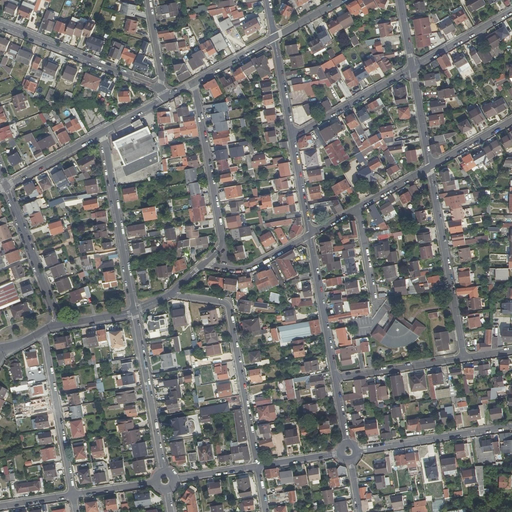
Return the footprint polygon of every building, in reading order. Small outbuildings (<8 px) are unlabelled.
[(363,1),(362,0),(358,0),(348,5),(350,8),(349,9),(352,14),(361,9),(365,15),(369,13),(367,8),(366,6),(363,1)] [(373,0),(364,0),(363,1),(366,6),(367,8),(369,12),(378,7),(373,0)] [(374,0),(379,7),(385,9),(387,2),(385,1),(383,0),(374,0)] [(471,0),(466,3),(471,13),(486,4),(483,0),(471,0)] [(35,6),(24,1),(22,5),(34,10),(35,6)] [(426,11),(424,1),(416,2),(417,12),(426,11)] [(9,2),(5,12),(15,16),(19,6),(17,5),(9,2)] [(176,2),(169,4),(171,13),(171,15),(179,14),(178,11),(176,2)] [(122,14),(135,17),(136,11),(137,11),(138,6),(124,3),(122,14)] [(22,5),(18,14),(30,19),(33,12),(34,10),(22,5)] [(286,5),(283,10),(281,13),(286,16),(286,15),(290,17),(294,9),(286,5)] [(451,12),(453,16),(463,10),(461,6),(451,12)] [(232,11),(234,20),(239,18),(237,13),(237,12),(235,7),(231,8),(232,10),(230,10),(230,12),(232,11)] [(453,16),(458,25),(469,18),(465,12),(464,10),(453,16)] [(349,12),(338,18),(338,20),(343,27),(354,21),(349,12)] [(430,14),(436,23),(438,22),(440,21),(435,13),(430,14)] [(440,21),(438,22),(440,25),(450,20),(451,20),(449,16),(440,21)] [(258,26),(261,25),(259,23),(262,21),(259,17),(244,26),(249,35),(260,29),(258,26)] [(38,33),(41,34),(44,29),(51,32),(55,23),(44,18),(38,33)] [(431,34),(431,33),(430,27),(429,27),(427,28),(427,27),(429,25),(427,18),(414,21),(417,36),(429,34),(431,34)] [(138,26),(139,21),(128,19),(126,31),(135,33),(137,26),(138,26)] [(231,26),(234,24),(232,21),(231,19),(228,21),(227,20),(222,23),(221,22),(220,22),(221,23),(220,24),(224,30),(231,27),(231,26)] [(69,26),(66,33),(74,36),(75,34),(79,23),(72,20),(69,26)] [(327,26),(332,34),(343,28),(343,27),(338,20),(334,22),(327,26)] [(450,20),(440,25),(442,28),(443,30),(446,35),(456,29),(450,20)] [(58,21),(54,30),(66,34),(66,33),(69,26),(58,21)] [(80,21),(79,23),(75,34),(83,37),(84,35),(88,25),(80,21)] [(343,28),(344,30),(355,24),(354,21),(343,27),(343,28)] [(89,22),(88,25),(84,35),(91,37),(96,26),(96,25),(89,22)] [(379,24),(381,38),(394,36),(391,22),(390,23),(384,24),(379,24)] [(159,32),(160,37),(165,36),(166,40),(177,38),(175,32),(170,33),(170,30),(159,32)] [(319,37),(323,45),(331,40),(326,30),(318,35),(319,37)] [(487,42),(492,50),(504,43),(499,35),(499,34),(498,32),(493,35),(494,38),(487,42)] [(499,35),(504,43),(507,49),(511,48),(511,44),(505,32),(499,35)] [(220,51),(229,46),(222,33),(213,38),(220,51)] [(431,45),(429,34),(417,36),(419,47),(431,45)] [(0,49),(6,52),(10,42),(0,37),(0,49)] [(91,37),(87,47),(101,52),(103,47),(105,42),(91,37)] [(313,53),(324,47),(323,45),(319,37),(308,43),(312,51),(313,53)] [(359,44),(355,37),(350,39),(354,46),(359,44)] [(374,39),(365,41),(368,46),(376,44),(377,49),(374,49),(376,55),(384,53),(380,42),(375,43),(374,39)] [(214,54),(217,52),(211,40),(201,46),(208,58),(212,56),(211,55),(212,55),(213,56),(214,55),(214,54)] [(145,41),(142,49),(147,51),(150,44),(145,41)] [(110,56),(121,60),(122,57),(126,48),(126,46),(116,42),(110,56)] [(179,49),(179,48),(178,43),(178,42),(167,44),(168,51),(179,49)] [(17,57),(20,50),(21,47),(13,44),(9,54),(17,57)] [(289,55),(299,53),(297,44),(287,46),(288,51),(289,55)] [(482,61),(478,53),(474,47),(470,49),(471,51),(471,52),(473,56),(474,57),(477,63),(482,61)] [(131,50),(126,48),(122,57),(127,59),(128,60),(127,62),(135,65),(136,61),(137,60),(138,59),(134,57),(135,55),(130,53),(131,50)] [(482,61),(485,66),(493,61),(486,48),(478,53),(482,61)] [(16,60),(30,66),(34,55),(20,50),(17,57),(16,60)] [(206,57),(202,51),(194,55),(196,57),(190,61),(195,70),(205,64),(202,59),(206,57)] [(373,56),(374,57),(380,66),(381,69),(382,68),(384,71),(389,69),(384,60),(383,60),(381,57),(384,55),(384,54),(373,56)] [(438,59),(441,66),(443,69),(452,65),(446,55),(438,59)] [(452,60),(457,68),(460,67),(468,62),(464,55),(458,58),(457,57),(452,60)] [(304,66),(302,56),(291,58),(293,68),(304,66)] [(33,67),(38,70),(42,59),(37,57),(33,67)] [(257,70),(261,77),(270,72),(266,65),(268,64),(264,57),(257,61),(256,59),(252,61),(253,61),(257,70)] [(363,64),(365,67),(369,73),(380,66),(374,57),(363,64)] [(1,66),(10,75),(12,71),(4,67),(7,60),(4,58),(1,66)] [(53,63),(48,61),(44,72),(54,77),(55,77),(59,67),(53,64),(53,63)] [(136,61),(135,65),(145,69),(146,69),(148,63),(145,62),(144,64),(136,61)] [(242,68),(247,76),(257,70),(253,61),(242,68)] [(462,71),(471,66),(468,62),(460,67),(462,71)] [(192,75),(185,63),(175,65),(176,70),(182,69),(183,73),(177,76),(180,81),(192,75)] [(73,81),(78,70),(68,66),(63,77),(73,81)] [(242,80),(247,77),(247,76),(242,68),(241,66),(238,68),(239,69),(238,70),(238,71),(234,73),(238,80),(241,78),(242,80)] [(324,79),(328,79),(325,74),(321,66),(305,69),(306,73),(311,71),(312,74),(319,73),(322,78),(320,79),(321,80),(324,79)] [(365,67),(354,73),(359,81),(359,82),(360,83),(363,81),(362,80),(370,76),(369,75),(369,73),(365,67)] [(336,80),(342,77),(336,68),(325,74),(328,79),(331,84),(336,81),(336,80)] [(360,84),(351,69),(343,73),(347,80),(346,80),(350,87),(353,86),(354,87),(355,86),(360,84)] [(35,77),(41,79),(42,76),(44,72),(38,70),(35,77)] [(435,74),(434,73),(425,75),(428,86),(437,84),(436,81),(440,80),(439,73),(435,74)] [(97,90),(101,80),(87,74),(83,84),(97,90)] [(497,82),(507,78),(505,74),(496,78),(497,82)] [(234,77),(223,83),(228,91),(236,87),(234,84),(237,82),(234,77)] [(112,82),(105,78),(101,88),(112,93),(115,85),(111,84),(112,82)] [(509,83),(507,78),(497,82),(495,83),(500,92),(503,90),(501,86),(509,83)] [(22,87),(23,88),(34,92),(37,85),(37,84),(30,81),(25,79),(22,87)] [(215,80),(205,85),(208,92),(211,90),(216,97),(223,93),(215,80)] [(266,95),(273,94),(271,83),(270,83),(270,80),(262,82),(264,92),(266,92),(266,95)] [(312,86),(310,82),(302,83),(293,85),(294,90),(301,89),(302,90),(306,89),(310,95),(316,94),(312,86)] [(101,88),(100,91),(107,94),(106,96),(110,97),(112,93),(101,88)] [(408,102),(406,88),(395,90),(397,104),(408,102)] [(50,89),(45,101),(50,101),(55,90),(50,89)] [(439,91),(440,100),(455,97),(454,89),(439,91)] [(66,91),(62,100),(70,100),(72,94),(66,91)] [(131,101),(130,92),(120,92),(121,102),(131,101)] [(16,105),(15,105),(17,112),(27,108),(24,102),(28,100),(26,96),(25,96),(23,93),(13,96),(16,105)] [(275,108),(273,94),(266,95),(264,95),(265,99),(265,101),(266,109),(275,108)] [(179,96),(175,98),(177,109),(179,117),(190,115),(188,107),(179,108),(178,103),(180,103),(179,96)] [(455,97),(462,110),(466,109),(459,96),(457,97),(455,97)] [(371,110),(383,104),(380,98),(368,105),(371,110)] [(498,113),(509,107),(504,99),(493,105),(498,113)] [(319,113),(325,109),(321,101),(305,104),(303,105),(308,116),(317,111),(314,106),(313,104),(315,104),(319,113)] [(326,112),(335,106),(334,104),(330,105),(328,101),(322,104),(325,109),(326,112)] [(442,104),(441,101),(431,103),(433,113),(443,111),(442,108),(447,107),(446,103),(442,104)] [(227,102),(215,104),(217,113),(228,111),(227,102)] [(489,118),(498,113),(493,105),(492,103),(484,108),(489,118)] [(375,112),(385,107),(383,104),(371,110),(368,105),(365,107),(365,108),(368,113),(374,110),(375,112)] [(371,117),(368,113),(365,108),(364,109),(358,112),(357,113),(362,122),(363,122),(366,120),(371,117)] [(410,116),(409,108),(399,109),(401,118),(410,116)] [(469,114),(475,124),(486,118),(480,108),(469,114)] [(65,126),(56,110),(54,111),(53,110),(51,111),(58,123),(59,125),(57,125),(53,128),(55,132),(65,126)] [(166,111),(157,113),(158,118),(160,118),(161,123),(171,121),(169,110),(166,110),(166,111)] [(266,111),(268,123),(274,122),(284,121),(284,118),(277,119),(275,110),(266,111)] [(230,114),(229,111),(228,111),(226,112),(221,112),(212,114),(213,124),(223,123),(228,122),(231,121),(231,118),(230,114)] [(47,112),(43,114),(48,123),(51,121),(47,112)] [(352,129),(360,124),(354,114),(346,118),(352,129)] [(444,120),(443,114),(430,116),(431,126),(440,124),(439,120),(444,120)] [(69,126),(67,127),(70,132),(76,129),(77,131),(84,127),(78,116),(76,117),(77,119),(68,123),(69,126)] [(186,126),(196,125),(195,116),(184,118),(186,126)] [(236,125),(237,129),(246,127),(245,120),(244,116),(240,116),(238,116),(239,125),(236,125)] [(132,124),(137,133),(145,129),(140,120),(132,124)] [(232,120),(216,124),(217,132),(233,129),(232,120)] [(473,128),(468,120),(459,125),(464,133),(473,128)] [(268,123),(268,124),(269,132),(265,133),(266,139),(268,139),(268,142),(268,143),(277,141),(274,122),(268,123)] [(342,126),(339,122),(332,126),(337,134),(346,129),(343,125),(342,126)] [(9,125),(0,128),(0,132),(0,133),(1,135),(0,134),(0,139),(0,141),(13,136),(9,125)] [(180,128),(174,129),(175,136),(175,138),(176,141),(181,140),(180,133),(182,132),(182,135),(192,133),(192,137),(198,136),(196,125),(182,127),(180,128)] [(339,164),(350,158),(348,156),(339,140),(328,146),(326,142),(336,136),(331,126),(320,132),(318,128),(314,130),(316,133),(319,138),(323,146),(326,152),(334,165),(337,165),(339,164)] [(394,136),(392,126),(381,128),(383,138),(394,136)] [(59,142),(50,127),(47,128),(51,136),(38,143),(41,149),(42,148),(43,149),(45,148),(46,150),(48,149),(47,148),(59,142)] [(66,131),(67,130),(65,127),(58,131),(60,134),(57,136),(62,145),(72,140),(66,131)] [(145,129),(137,133),(116,142),(126,165),(123,166),(127,175),(159,161),(159,156),(158,153),(158,151),(153,138),(157,136),(155,131),(151,134),(148,128),(145,129)] [(369,129),(367,130),(365,132),(367,137),(368,139),(372,136),(373,136),(369,129)] [(217,132),(213,133),(215,147),(223,146),(228,145),(227,142),(231,141),(229,134),(230,134),(230,130),(217,132)] [(458,134),(457,132),(434,136),(436,144),(431,146),(433,154),(438,156),(443,154),(441,148),(440,144),(440,143),(446,141),(445,138),(450,136),(450,137),(458,134)] [(361,152),(372,145),(368,139),(367,137),(366,137),(367,140),(363,142),(363,144),(364,147),(363,148),(362,146),(362,145),(355,133),(351,135),(360,149),(361,152)] [(383,139),(380,133),(373,137),(372,136),(368,139),(372,145),(381,140),(383,139)] [(328,146),(339,140),(339,139),(337,135),(336,136),(326,142),(328,146)] [(511,145),(511,139),(510,135),(502,139),(507,148),(511,145)] [(307,141),(312,140),(311,136),(306,137),(306,136),(301,139),(299,142),(300,148),(305,147),(307,143),(307,141)] [(389,149),(392,154),(403,152),(402,147),(404,147),(403,141),(394,142),(393,137),(383,139),(385,143),(387,147),(389,149)] [(37,158),(44,154),(41,149),(38,143),(36,141),(35,138),(31,140),(35,147),(32,149),(37,158)] [(318,148),(321,147),(323,146),(319,138),(314,141),(318,148)] [(374,148),(374,149),(383,144),(381,140),(372,145),(374,148)] [(496,154),(504,150),(498,140),(491,144),(491,145),(496,154)] [(228,145),(223,146),(224,150),(216,151),(218,161),(226,159),(248,155),(251,155),(249,141),(228,145)] [(289,148),(288,142),(283,142),(282,143),(280,143),(281,150),(289,148)] [(172,146),(174,158),(185,156),(183,144),(172,146)] [(374,148),(372,145),(361,152),(363,155),(374,148)] [(484,147),(483,148),(484,150),(485,151),(489,159),(497,155),(496,154),(491,145),(485,149),(484,147)] [(355,155),(361,152),(360,149),(348,156),(350,158),(355,155)] [(390,164),(395,161),(393,156),(392,154),(389,149),(386,151),(384,152),(390,164)] [(473,156),(478,166),(479,167),(484,164),(485,165),(491,162),(489,159),(485,151),(478,155),(478,154),(473,156)] [(316,152),(305,154),(307,167),(319,165),(316,152)] [(366,160),(363,155),(361,152),(355,155),(360,163),(363,161),(367,166),(369,165),(366,160)] [(416,152),(407,153),(408,159),(409,165),(419,163),(416,152)] [(23,161),(18,153),(9,158),(13,166),(23,161)] [(87,179),(91,178),(87,171),(90,169),(92,168),(97,165),(95,160),(97,159),(94,154),(78,163),(83,173),(87,179)] [(462,163),(465,168),(467,172),(478,166),(473,156),(471,154),(463,158),(464,161),(465,162),(462,163)] [(179,167),(179,171),(185,170),(195,168),(200,167),(199,164),(198,164),(197,156),(189,157),(189,158),(188,158),(188,162),(187,162),(188,166),(179,167)] [(258,158),(256,158),(254,158),(254,161),(253,162),(254,168),(258,168),(258,165),(267,163),(265,156),(258,157),(258,158)] [(372,170),(381,165),(378,158),(368,164),(372,170)] [(226,159),(218,161),(220,170),(229,169),(228,162),(226,162),(226,159)] [(291,175),(289,162),(286,163),(280,164),(280,167),(279,167),(279,169),(280,168),(282,177),(291,175)] [(399,170),(396,164),(387,169),(390,175),(399,170)] [(358,173),(365,184),(371,180),(372,182),(377,180),(375,176),(369,166),(358,173)] [(74,167),(65,171),(71,181),(74,180),(72,176),(78,173),(74,167)] [(185,170),(188,183),(197,181),(196,174),(195,168),(185,170)] [(309,172),(311,182),(325,180),(323,172),(322,173),(321,169),(309,172)] [(65,178),(66,177),(62,171),(53,176),(55,181),(59,179),(60,181),(61,181),(63,183),(66,181),(65,178)] [(444,182),(451,181),(450,171),(441,173),(443,182),(444,182)] [(223,180),(223,181),(223,182),(233,181),(232,174),(222,176),(223,180)] [(377,180),(379,184),(386,180),(377,174),(375,176),(377,180)] [(44,191),(53,186),(49,177),(40,182),(44,191)] [(288,181),(287,177),(275,179),(277,190),(291,188),(289,181),(288,181)] [(78,195),(81,199),(91,197),(90,193),(99,192),(97,179),(86,181),(88,193),(78,195)] [(339,183),(344,191),(347,190),(349,194),(353,192),(346,179),(339,183)] [(456,189),(455,180),(451,181),(444,182),(446,191),(456,189)] [(192,196),(201,194),(202,194),(202,190),(201,190),(199,182),(190,184),(190,187),(191,190),(192,196)] [(43,194),(38,185),(35,186),(33,183),(29,185),(25,187),(29,195),(31,198),(43,194)] [(337,195),(344,191),(339,183),(332,187),(337,195)] [(419,192),(416,185),(409,188),(414,198),(418,195),(417,193),(419,192)] [(236,186),(226,188),(227,199),(238,197),(236,186)] [(132,200),(138,199),(136,187),(124,189),(126,200),(132,199),(132,200)] [(322,198),(320,187),(310,189),(312,199),(313,199),(313,202),(320,201),(319,198),(322,198)] [(460,191),(445,193),(447,205),(486,198),(486,190),(460,195),(460,191)] [(413,199),(409,192),(400,197),(404,204),(413,199)] [(193,208),(206,206),(204,197),(202,197),(201,194),(192,196),(191,196),(193,208)] [(271,196),(270,194),(259,196),(260,201),(263,200),(264,205),(261,206),(262,209),(273,207),(271,195),(271,196)] [(251,200),(252,207),(260,205),(259,198),(251,199),(251,200)] [(85,209),(99,207),(98,199),(84,201),(85,209)] [(339,212),(344,210),(338,199),(322,203),(323,207),(330,206),(331,206),(335,204),(339,212)] [(31,215),(41,211),(37,200),(28,203),(30,210),(29,210),(31,215)] [(239,206),(244,205),(244,201),(231,203),(233,213),(240,212),(239,206)] [(390,213),(395,210),(392,204),(391,202),(380,208),(383,213),(388,211),(390,213)] [(323,207),(322,203),(310,205),(311,214),(318,213),(317,210),(315,210),(315,209),(323,207)] [(297,212),(295,204),(290,205),(289,205),(284,206),(284,212),(291,210),(292,213),(297,212)] [(335,214),(339,212),(335,204),(331,206),(330,206),(335,214)] [(371,206),(373,211),(372,212),(382,230),(389,229),(375,204),(371,206)] [(208,216),(206,206),(193,208),(195,218),(192,218),(193,223),(200,221),(205,220),(205,216),(208,216)] [(156,207),(144,209),(146,220),(158,218),(156,207)] [(465,218),(463,207),(452,209),(454,220),(459,219),(465,218)] [(427,222),(424,210),(421,211),(415,212),(417,224),(427,222)] [(45,221),(41,211),(31,215),(34,225),(45,221)] [(98,219),(99,225),(104,224),(104,222),(108,221),(106,211),(92,214),(92,218),(97,217),(98,219)] [(228,222),(228,224),(229,228),(238,227),(237,216),(227,218),(228,222)] [(7,224),(9,223),(6,217),(0,219),(0,221),(2,226),(7,224)] [(294,224),(290,234),(292,239),(297,236),(301,234),(303,229),(301,217),(297,218),(293,219),(293,223),(298,222),(298,224),(294,224)] [(452,233),(464,232),(462,219),(450,221),(452,233)] [(50,226),(54,236),(65,232),(64,228),(66,227),(65,225),(63,225),(62,221),(50,226)] [(341,232),(337,234),(342,241),(343,240),(349,239),(358,237),(355,221),(351,222),(354,235),(344,236),(341,232)] [(99,225),(95,225),(97,239),(102,238),(108,237),(106,223),(104,224),(99,225)] [(8,239),(13,238),(7,224),(2,226),(1,226),(0,226),(0,237),(2,242),(8,239)] [(145,225),(129,227),(131,237),(147,234),(145,225)] [(188,236),(180,237),(179,241),(190,239),(195,238),(195,230),(194,226),(187,226),(188,236)] [(258,246),(261,244),(251,226),(239,228),(242,237),(252,235),(252,237),(258,246)] [(430,227),(417,229),(420,241),(426,240),(426,241),(432,240),(430,227)] [(167,241),(176,240),(174,228),(165,229),(167,241)] [(239,228),(232,230),(234,241),(242,240),(242,239),(242,237),(239,228)] [(276,232),(283,244),(289,241),(282,229),(280,230),(276,232)] [(266,247),(275,241),(270,232),(261,237),(266,247)] [(453,236),(455,246),(489,240),(489,237),(465,241),(464,234),(453,236)] [(190,239),(190,246),(190,247),(198,246),(208,244),(207,236),(199,238),(195,238),(190,239)] [(93,239),(86,240),(86,244),(80,245),(81,253),(95,251),(93,239)] [(178,248),(176,257),(180,257),(181,254),(182,248),(182,247),(190,246),(190,239),(179,241),(179,243),(178,248)] [(342,241),(344,246),(347,250),(353,249),(356,248),(356,244),(350,245),(349,239),(343,240),(342,241)] [(3,245),(7,254),(17,251),(13,241),(3,245)] [(321,243),(323,254),(333,253),(339,251),(343,251),(347,250),(344,246),(332,248),(331,242),(321,243)] [(143,254),(145,253),(143,243),(139,243),(138,243),(133,244),(135,255),(140,254),(141,254),(143,254)] [(388,244),(385,245),(375,246),(377,257),(386,256),(386,257),(388,256),(389,261),(397,260),(396,252),(391,253),(389,244),(388,244)] [(238,259),(247,257),(244,245),(235,247),(238,259)] [(421,248),(423,260),(434,258),(431,246),(421,248)] [(472,260),(470,247),(459,249),(461,262),(472,260)] [(296,248),(277,259),(288,279),(298,274),(290,260),(300,254),(296,248)] [(344,259),(355,257),(353,249),(347,250),(343,251),(344,259)] [(22,260),(19,250),(17,251),(7,254),(11,264),(22,260)] [(49,266),(59,262),(56,253),(45,257),(49,266)] [(330,271),(342,268),(341,260),(334,261),(333,253),(323,254),(323,258),(324,264),(328,263),(330,271)] [(80,257),(84,271),(84,272),(88,271),(91,271),(88,255),(80,257)] [(185,261),(188,259),(188,257),(185,255),(180,257),(176,257),(175,263),(173,272),(177,272),(181,270),(183,270),(187,268),(185,261)] [(97,270),(102,269),(102,268),(114,266),(114,262),(101,264),(100,257),(95,258),(97,270)] [(288,279),(277,259),(276,260),(287,280),(289,280),(288,279)] [(420,277),(421,276),(418,261),(408,263),(410,278),(416,277),(420,277)] [(21,263),(11,267),(16,278),(24,275),(22,269),(23,269),(21,263)] [(63,263),(51,268),(55,279),(67,274),(63,263)] [(168,275),(172,274),(173,272),(175,263),(156,267),(157,274),(160,274),(160,277),(168,276),(168,275)] [(272,264),(280,283),(283,282),(274,263),(272,264)] [(356,263),(347,264),(349,274),(358,273),(356,263)] [(387,283),(395,281),(397,281),(395,265),(384,267),(387,283)] [(148,272),(147,268),(138,270),(139,274),(140,274),(142,284),(143,284),(144,287),(150,286),(148,273),(146,274),(146,273),(148,272)] [(459,269),(462,288),(471,287),(470,282),(470,281),(469,268),(459,269)] [(508,268),(496,268),(496,280),(508,280),(508,268)] [(258,274),(254,276),(260,292),(279,284),(275,275),(272,276),(269,270),(267,271),(266,270),(258,274)] [(107,283),(117,281),(115,271),(105,273),(106,275),(107,283)] [(221,288),(225,288),(226,279),(211,276),(210,285),(220,286),(221,286),(221,288)] [(311,280),(313,279),(312,276),(310,276),(301,278),(294,280),(293,280),(293,282),(299,281),(300,287),(304,287),(306,297),(314,296),(311,280)] [(68,277),(56,282),(60,293),(73,289),(68,277)] [(240,288),(248,287),(252,286),(251,278),(247,279),(247,277),(239,278),(240,282),(239,282),(240,288)] [(342,284),(341,277),(323,280),(323,283),(327,282),(328,288),(330,287),(330,286),(342,284)] [(410,278),(418,293),(423,293),(416,277),(410,278)] [(399,292),(399,296),(410,294),(418,293),(410,278),(406,279),(402,280),(397,281),(395,281),(397,293),(399,292)] [(225,288),(225,289),(237,290),(238,280),(226,279),(225,288)] [(0,286),(0,308),(0,309),(17,303),(16,300),(20,299),(14,285),(13,282),(0,286)] [(346,288),(348,295),(360,292),(358,282),(345,284),(346,288)] [(31,285),(22,289),(25,296),(34,293),(31,285)] [(88,286),(71,292),(73,298),(75,303),(83,299),(82,297),(86,295),(87,297),(91,297),(88,286)] [(345,302),(349,301),(348,298),(342,298),(342,295),(341,290),(334,291),(335,296),(335,298),(332,298),(333,303),(345,302)] [(272,304),(280,305),(281,305),(282,297),(270,296),(269,304),(272,304)] [(480,297),(467,299),(467,305),(469,305),(470,310),(482,309),(480,297)] [(251,312),(252,301),(242,300),(240,311),(251,312)] [(511,301),(503,302),(503,313),(511,313),(511,301)] [(371,314),(369,302),(352,304),(353,316),(371,314)] [(27,303),(11,308),(15,318),(23,316),(23,315),(30,312),(27,303)] [(336,315),(344,314),(342,303),(335,304),(336,315)] [(284,322),(285,326),(297,324),(294,310),(293,308),(289,309),(290,311),(285,312),(287,322),(284,322)] [(177,325),(187,323),(185,310),(174,312),(176,319),(177,324),(177,325)] [(206,319),(207,325),(216,324),(214,312),(205,314),(204,312),(198,313),(199,320),(206,319)] [(344,319),(353,317),(352,312),(346,313),(344,314),(336,315),(329,316),(330,322),(341,320),(341,323),(345,322),(344,319)] [(404,319),(403,312),(389,315),(390,321),(388,324),(389,325),(385,331),(378,326),(371,336),(380,343),(381,341),(384,343),(386,344),(388,345),(390,345),(393,346),(395,346),(396,346),(399,346),(400,346),(402,346),(403,345),(405,345),(406,344),(408,344),(410,343),(411,342),(413,341),(414,340),(415,339),(416,338),(417,337),(418,335),(419,337),(426,327),(417,320),(412,327),(406,323),(407,321),(404,319)] [(479,313),(468,315),(470,329),(482,326),(479,313)] [(152,317),(152,316),(151,316),(150,316),(150,317),(149,317),(149,318),(150,319),(151,319),(147,320),(150,333),(151,338),(161,337),(159,329),(168,328),(166,316),(167,316),(167,314),(159,315),(160,319),(155,320),(155,318),(153,319),(152,317)] [(243,328),(244,334),(254,332),(261,330),(259,319),(244,322),(245,328),(243,328)] [(280,343),(287,342),(314,337),(313,334),(322,332),(320,319),(297,324),(285,326),(284,326),(280,327),(282,340),(280,340),(280,343)] [(207,343),(218,341),(216,327),(205,329),(207,343)] [(344,334),(343,328),(337,329),(338,336),(339,335),(340,344),(342,343),(342,346),(352,344),(351,340),(350,340),(349,340),(348,339),(347,333),(344,334)] [(108,340),(107,335),(106,329),(102,330),(101,331),(97,331),(98,336),(99,342),(108,340)] [(280,340),(278,329),(273,330),(273,333),(271,333),(272,336),(274,336),(275,341),(280,340)] [(477,343),(477,351),(492,349),(492,337),(493,329),(487,329),(487,344),(486,344),(477,343)] [(111,331),(113,348),(125,346),(123,330),(111,331)] [(89,344),(99,342),(98,336),(97,336),(96,331),(88,333),(89,338),(88,338),(89,344)] [(437,340),(438,351),(449,349),(449,344),(450,344),(448,334),(436,336),(437,340)] [(179,336),(173,337),(171,338),(172,340),(175,339),(177,352),(181,351),(179,336)] [(71,337),(58,339),(59,342),(57,342),(58,349),(72,346),(71,337)] [(361,369),(365,368),(360,341),(360,339),(359,339),(356,339),(357,346),(354,346),(335,350),(336,354),(342,353),(344,365),(353,363),(351,352),(354,351),(355,353),(358,353),(361,369)] [(154,354),(164,353),(163,343),(152,345),(154,354)] [(220,344),(208,346),(210,356),(222,354),(220,344)] [(306,354),(305,350),(305,345),(300,346),(295,347),(297,356),(306,355),(306,354)] [(259,362),(259,366),(270,364),(269,360),(262,361),(260,351),(250,353),(252,363),(259,362)] [(37,352),(31,353),(27,353),(29,366),(39,364),(37,352)] [(61,365),(72,364),(71,353),(57,355),(58,361),(60,361),(61,365)] [(174,366),(172,353),(171,353),(160,355),(162,368),(174,366)] [(317,359),(306,361),(306,365),(307,371),(319,369),(317,363),(319,362),(318,359),(317,359)] [(509,370),(510,360),(502,360),(502,370),(503,370),(503,371),(505,371),(505,370),(509,370)] [(124,374),(134,372),(132,362),(123,364),(124,374)] [(228,371),(226,362),(215,364),(217,373),(218,373),(219,379),(226,378),(226,376),(229,376),(228,371)] [(20,364),(21,364),(21,363),(12,365),(15,379),(15,380),(23,378),(23,377),(20,364)] [(489,364),(474,367),(474,376),(484,375),(484,373),(488,373),(488,372),(489,371),(489,370),(490,370),(489,364)] [(195,378),(193,368),(185,369),(187,382),(192,381),(192,380),(195,379),(195,378)] [(474,368),(465,368),(465,373),(466,373),(466,374),(468,374),(468,378),(474,378),(474,368)] [(257,382),(263,381),(260,369),(250,371),(252,381),(256,381),(257,382)] [(124,374),(122,374),(124,385),(136,383),(134,372),(124,374)] [(443,373),(428,375),(432,400),(433,399),(452,396),(450,388),(445,389),(439,390),(436,391),(435,385),(438,384),(444,383),(444,378),(443,373)] [(420,376),(416,377),(410,378),(412,391),(427,389),(425,374),(419,375),(420,376)] [(393,388),(394,396),(405,394),(404,386),(403,386),(402,383),(403,383),(403,381),(402,381),(401,375),(392,377),(393,388)] [(312,388),(325,386),(324,376),(319,377),(319,378),(316,379),(316,377),(310,378),(312,388)] [(493,385),(494,388),(498,387),(504,386),(503,376),(498,377),(499,384),(493,385)] [(70,387),(70,389),(77,388),(75,377),(64,379),(65,388),(70,387)] [(284,401),(297,398),(296,391),(294,383),(293,379),(287,380),(284,380),(287,396),(284,396),(284,401)] [(376,385),(375,382),(366,383),(365,379),(361,380),(363,395),(366,394),(365,391),(370,390),(372,401),(378,400),(376,385)] [(363,396),(363,395),(361,380),(356,380),(357,385),(355,386),(356,394),(344,396),(345,401),(351,400),(354,400),(364,398),(363,396)] [(33,396),(44,394),(43,384),(34,386),(35,392),(33,393),(33,396)] [(231,384),(219,387),(221,398),(233,395),(231,384)] [(376,385),(378,400),(389,399),(389,394),(387,395),(385,386),(380,387),(380,385),(380,384),(376,385)] [(179,385),(170,386),(171,391),(172,392),(173,394),(170,395),(171,400),(173,399),(178,398),(183,398),(181,385),(179,385)] [(318,399),(327,397),(326,387),(317,389),(318,399)] [(121,404),(136,402),(134,395),(135,395),(134,390),(117,393),(118,398),(120,405),(121,404)] [(82,404),(80,392),(69,394),(70,399),(71,399),(72,406),(82,404)] [(238,396),(209,400),(210,406),(233,403),(233,406),(240,405),(238,396)] [(256,399),(257,406),(273,403),(272,397),(256,399)] [(178,398),(173,399),(173,400),(168,401),(168,402),(168,404),(169,412),(178,411),(178,407),(179,407),(178,398)] [(466,398),(458,399),(458,404),(457,404),(456,405),(456,408),(460,407),(467,406),(466,398)] [(354,400),(351,400),(352,405),(355,405),(356,410),(365,409),(363,400),(354,401),(354,400)] [(39,412),(48,410),(46,401),(34,403),(35,406),(38,406),(39,412)] [(306,413),(318,411),(317,402),(304,404),(306,413)] [(82,404),(72,406),(71,406),(72,411),(73,414),(74,419),(84,417),(82,404)] [(128,417),(138,415),(136,405),(126,407),(128,417)] [(484,412),(483,405),(480,406),(480,410),(469,412),(470,420),(485,418),(484,412)] [(260,420),(270,418),(268,406),(258,408),(260,420)] [(402,416),(401,407),(392,408),(393,415),(392,415),(392,416),(393,416),(393,417),(402,416)] [(492,419),(504,417),(503,407),(491,409),(492,419)] [(242,409),(234,410),(235,420),(244,418),(242,409)] [(452,413),(450,413),(450,411),(442,412),(444,424),(449,423),(448,420),(449,420),(449,421),(450,420),(451,419),(451,420),(452,420),(453,419),(452,413)] [(198,417),(199,423),(210,421),(210,423),(212,422),(211,414),(202,416),(198,417)] [(354,425),(364,423),(363,420),(360,420),(360,415),(357,415),(357,414),(352,415),(354,425)] [(382,439),(392,437),(389,415),(385,416),(386,425),(385,425),(386,431),(381,431),(382,439)] [(462,415),(455,416),(456,424),(463,423),(462,415)] [(39,428),(50,426),(49,417),(37,419),(39,428)] [(436,417),(421,419),(422,429),(437,427),(436,417)] [(248,441),(244,418),(235,420),(239,443),(248,441)] [(422,430),(420,419),(409,421),(411,430),(416,429),(417,431),(422,430)] [(75,430),(76,437),(86,435),(83,420),(72,422),(73,430),(73,431),(75,430)] [(119,423),(121,432),(123,432),(134,430),(133,420),(119,423)] [(322,434),(331,432),(329,421),(324,422),(324,426),(321,426),(322,434)] [(366,424),(365,423),(364,423),(354,425),(349,426),(351,436),(356,438),(355,431),(355,430),(365,428),(365,430),(366,429),(366,424)] [(380,434),(378,423),(366,424),(366,429),(367,432),(367,436),(380,434)] [(180,425),(172,427),(174,435),(178,434),(178,433),(185,432),(185,428),(181,429),(180,425)] [(269,432),(270,432),(271,432),(270,425),(260,427),(261,434),(263,433),(269,432)] [(301,429),(303,437),(306,436),(306,438),(308,438),(308,436),(311,435),(310,427),(301,429)] [(139,437),(138,429),(134,430),(123,432),(126,445),(127,445),(133,444),(142,443),(141,442),(141,437),(139,437)] [(284,431),(286,444),(298,442),(297,433),(298,433),(297,429),(284,431)] [(42,444),(53,441),(52,432),(40,435),(42,444)] [(270,437),(263,439),(264,441),(259,442),(261,446),(264,445),(265,448),(275,445),(273,438),(271,438),(270,432),(269,432),(270,437)] [(508,441),(509,452),(511,451),(511,433),(511,434),(511,433),(500,435),(501,442),(508,441)] [(494,434),(492,435),(493,439),(494,450),(495,454),(500,453),(499,448),(499,443),(495,443),(494,434)] [(107,440),(106,435),(101,436),(101,439),(98,439),(99,446),(92,447),(94,456),(98,456),(107,455),(104,441),(107,440)] [(494,450),(493,439),(481,441),(483,451),(494,450)] [(201,464),(213,463),(210,440),(198,442),(201,464)] [(185,454),(183,441),(171,443),(173,456),(177,456),(178,464),(188,463),(187,455),(185,454)] [(251,459),(248,441),(239,443),(240,452),(244,452),(245,457),(245,459),(246,463),(249,463),(251,459)] [(83,459),(87,458),(84,443),(74,445),(75,449),(77,461),(83,460),(83,459)] [(239,443),(230,444),(232,454),(240,452),(239,443)] [(462,445),(456,446),(458,458),(470,456),(468,443),(464,444),(465,445),(462,446),(462,445)] [(127,445),(128,448),(124,449),(124,453),(134,451),(133,444),(127,445)] [(277,446),(277,449),(272,449),(273,456),(282,455),(280,446),(277,446)] [(56,459),(54,447),(46,449),(42,450),(44,460),(48,460),(56,459)] [(188,453),(190,462),(198,460),(197,452),(188,453)] [(232,454),(233,460),(239,459),(239,457),(245,457),(244,452),(240,452),(232,454)] [(417,461),(420,461),(419,453),(407,455),(409,470),(418,468),(417,461)] [(229,460),(230,466),(234,465),(233,460),(232,454),(219,456),(220,462),(229,460)] [(408,464),(406,455),(396,456),(397,465),(408,464)] [(376,475),(392,473),(390,456),(386,457),(387,462),(375,464),(376,475)] [(456,469),(455,458),(442,460),(444,470),(456,469)] [(147,472),(145,460),(134,461),(136,474),(147,472)] [(124,463),(124,461),(111,463),(113,475),(126,473),(124,463)] [(439,477),(436,462),(426,463),(428,478),(439,477)] [(53,475),(58,474),(56,465),(45,467),(47,478),(53,477),(53,475)] [(348,476),(346,468),(345,467),(344,467),(342,466),(341,466),(338,469),(336,468),(329,469),(332,486),(331,486),(331,487),(341,486),(339,478),(348,476)] [(483,466),(475,466),(476,469),(478,481),(480,496),(488,496),(488,489),(483,489),(483,481),(484,481),(484,479),(483,479),(483,466)] [(96,482),(107,481),(105,468),(99,469),(100,473),(95,474),(96,482)] [(280,473),(279,468),(266,470),(267,478),(271,477),(272,477),(274,477),(278,476),(281,476),(280,473)] [(319,468),(308,470),(310,481),(321,479),(319,468)] [(468,483),(478,481),(476,469),(472,469),(472,470),(470,471),(469,470),(466,470),(468,483)] [(82,484),(92,482),(90,470),(80,471),(82,484)] [(294,482),(293,471),(280,473),(281,476),(282,484),(294,482)] [(507,488),(508,488),(511,489),(511,485),(511,474),(507,475),(506,476),(498,476),(498,484),(501,484),(501,487),(503,487),(503,488),(505,488),(505,487),(506,487),(506,488),(507,488)] [(296,486),(308,485),(307,475),(295,477),(296,486)] [(387,485),(386,478),(386,475),(377,477),(378,489),(387,487),(387,485)] [(241,496),(252,494),(250,477),(238,479),(241,496)] [(39,482),(28,484),(29,491),(40,490),(41,490),(39,481),(39,482)] [(210,495),(222,493),(220,483),(209,485),(210,495)] [(29,491),(28,484),(17,485),(18,494),(19,494),(19,493),(29,491)] [(368,499),(372,498),(380,497),(379,494),(372,496),(372,493),(368,494),(368,492),(366,493),(365,487),(360,488),(362,500),(368,499)] [(189,511),(198,511),(195,493),(189,489),(182,499),(188,503),(189,511)] [(326,505),(335,503),(332,490),(330,490),(323,491),(326,505)] [(290,497),(291,503),(297,502),(296,491),(283,493),(280,493),(281,498),(290,497)] [(140,500),(141,506),(152,504),(150,493),(139,495),(140,500)] [(403,496),(392,498),(393,507),(404,505),(403,496)] [(116,498),(106,500),(108,509),(113,508),(113,509),(118,509),(116,498)] [(245,502),(247,510),(255,509),(254,500),(245,502)] [(88,511),(93,511),(99,511),(97,501),(87,503),(88,511)] [(336,511),(348,511),(346,501),(335,503),(336,511)]
